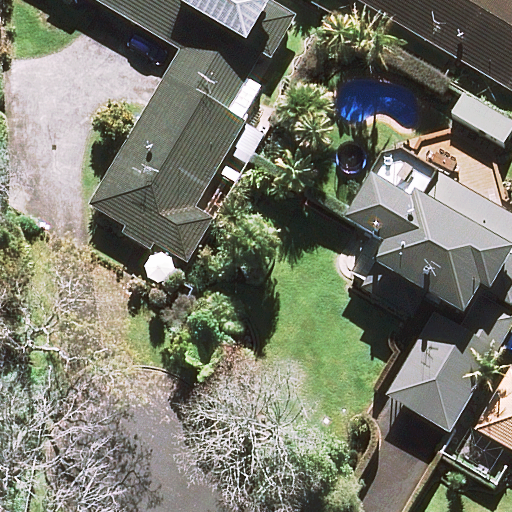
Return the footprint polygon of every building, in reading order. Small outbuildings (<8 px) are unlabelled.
[(263,139),(241,127),(262,91),(257,88),(295,22),(257,0),(82,0),(181,57),(89,214),(183,269),(210,223),(194,213),(229,153),(248,165),(263,139)] [(511,0),(345,0),(511,98),(511,0)] [(395,43),(383,65),(436,96),(449,74),(395,43)] [(511,125),(461,96),(448,119),(499,149),(511,126),(511,125)] [(511,223),(439,183),(427,205),(409,195),(403,206),(367,187),(342,232),(385,256),(362,297),(410,323),(417,310),(432,318),(384,404),(452,442),(511,334),(511,316),(508,314),(511,307),(511,223)] [(511,368),(457,463),(490,482),(507,453),(511,455),(511,368)]
